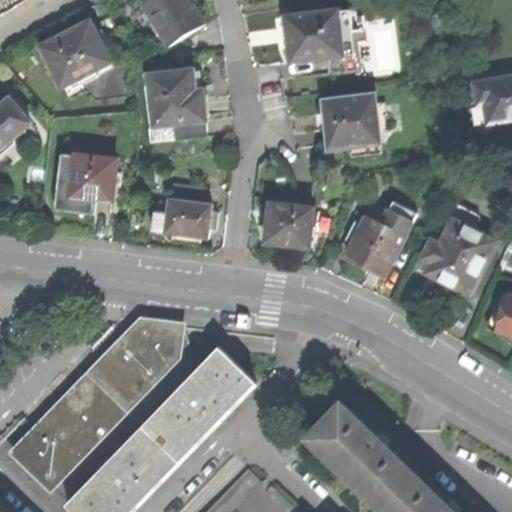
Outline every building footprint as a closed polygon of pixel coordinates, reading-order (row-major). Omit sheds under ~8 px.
[(148,0),(144,3),(170,44),(206,22),(193,1),(192,0),(148,0)] [(290,38),(293,62),(329,58),(346,56),(340,12),(340,10),(288,17),(290,38)] [(340,12),(346,56),(360,54),(357,29),(354,29),(351,10),(340,12)] [(67,36),(44,48),(65,88),(81,79),(84,83),(100,75),(98,70),(114,62),(93,22),(67,36)] [(362,68),(360,54),(346,56),(329,58),(331,72),(362,68)] [(197,92),(205,91),(203,70),(195,71),(197,92)] [(207,119),(208,119),(206,103),(205,91),(197,92),(195,71),(153,75),(154,83),(158,124),(207,119)] [(486,102),(490,123),(511,119),(511,77),(477,83),(480,103),(486,102)] [(208,135),(207,119),(158,124),(154,83),(147,84),(152,133),(178,131),(178,138),(208,135)] [(352,147),(382,144),(377,95),(326,101),(329,123),(332,150),(352,147)] [(0,150),(32,124),(12,100),(1,110),(0,108),(0,150)] [(486,102),(480,103),(475,104),(479,125),(490,123),(486,102)] [(32,124),(0,150),(0,164),(39,131),(32,124)] [(382,144),(352,147),(353,157),(383,153),(382,144)] [(71,170),(73,155),(65,154),(58,210),(84,213),(86,197),(75,196),(78,170),(71,170)] [(99,199),(115,201),(120,161),(73,155),(71,170),(78,170),(75,196),(86,197),(99,199)] [(173,200),(202,204),(204,187),(175,183),(173,200)] [(156,230),(169,232),(172,203),(160,198),(156,230)] [(202,204),(173,200),(172,203),(169,232),(210,237),(212,222),(213,209),(214,205),(202,204)] [(270,221),(268,241),(311,246),(315,207),(272,203),(270,221)] [(461,208),(455,219),(473,228),(479,217),(461,208)] [(221,210),(213,209),(212,222),(219,223),(220,216),(221,210)] [(358,236),(348,255),(367,264),(388,274),(412,224),(396,216),(390,226),(368,216),(364,225),(356,221),(350,232),(358,236)] [(433,262),(427,272),(448,283),(470,294),(497,240),(473,228),(455,219),(454,219),(442,244),(432,239),(423,257),(433,262)] [(511,337),(511,297),(510,297),(499,334),(511,337)] [(58,410),(18,452),(54,488),(57,485),(179,358),(171,350),(175,325),(144,321),(122,344),(58,410)] [(184,326),(175,325),(171,350),(179,358),(183,335),(184,326)] [(184,390),(146,429),(182,464),(257,386),(221,351),(184,390)] [(317,438),(387,505),(416,476),(390,450),(372,432),(345,407),(313,440),(314,441),(317,438)] [(70,508),(73,511),(135,511),(182,464),(146,429),(114,462),(75,503),(70,508)] [(373,431),(372,432),(390,450),(391,449),(387,444),(378,436),(373,431)] [(381,433),(378,436),(387,444),(390,441),(385,436),(381,433)] [(317,438),(314,441),(387,511),(393,511),(387,505),(317,438)] [(209,511),(297,511),(280,495),(277,497),(250,470),(209,511)] [(393,511),(453,511),(442,501),(416,476),(387,505),(393,511)] [(443,500),(442,501),(453,511),(456,511),(448,504),(443,500)] [(451,501),(448,504),(456,511),(458,511),(461,510),(455,505),(451,501)]
